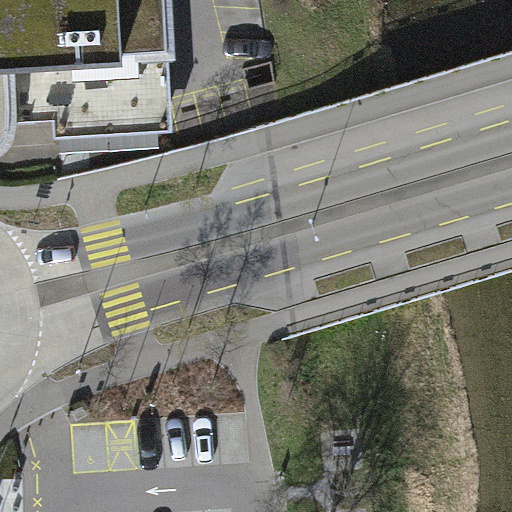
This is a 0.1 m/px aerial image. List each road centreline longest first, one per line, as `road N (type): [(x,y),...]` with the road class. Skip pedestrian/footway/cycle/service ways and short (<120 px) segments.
road 1 (secondary): [(0,352),(124,304),(511,190)]
road 2 (secondary): [(511,134),(175,234),(0,261)]
